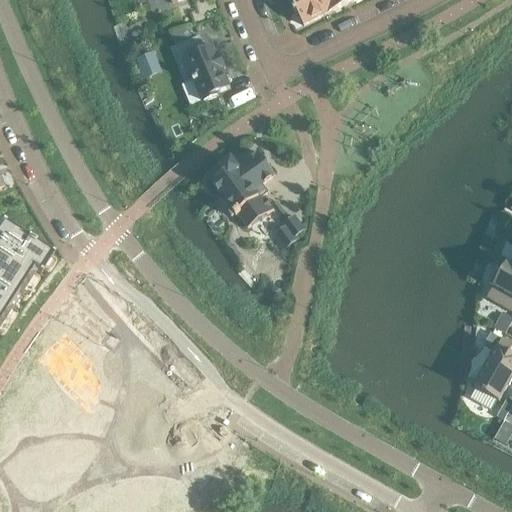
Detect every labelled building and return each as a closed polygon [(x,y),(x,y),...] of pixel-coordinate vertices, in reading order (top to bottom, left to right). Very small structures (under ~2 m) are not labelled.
[(315,0),(290,0),(292,3),(290,4),(295,13),(297,12),(304,27),(324,17),(315,0)] [(341,0),(315,0),(324,17),(344,7),(341,0)] [(185,84),(193,81),(203,104),(218,97),(217,94),(230,89),(222,71),(226,69),(220,55),(216,56),(212,47),(205,50),(199,37),(193,40),(188,28),(171,34),(176,47),(170,49),(185,84)] [(139,58),(147,75),(161,69),(153,51),(139,58)] [(259,154),(238,169),(232,161),(220,169),(224,174),(212,184),(221,197),(218,199),(231,218),(235,216),(236,217),(238,216),(248,230),(273,211),(264,197),(269,193),(263,185),(275,176),(259,154)] [(275,234),(286,249),(297,241),(294,238),(304,231),(293,217),(283,224),(285,227),(275,234)] [(0,328),(9,314),(24,290),(35,274),(39,276),(51,256),(0,224),(0,328)] [(493,287),(487,298),(511,312),(511,264),(511,267),(502,262),(489,285),(493,287)] [(511,343),(502,338),(474,388),(499,402),(508,386),(509,386),(511,380),(511,355),(508,353),(511,346),(511,343)]
